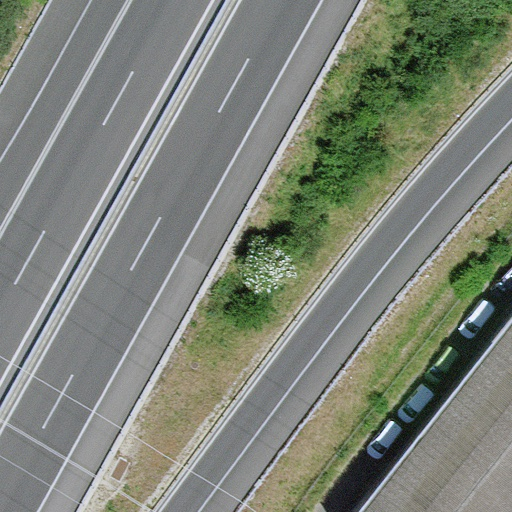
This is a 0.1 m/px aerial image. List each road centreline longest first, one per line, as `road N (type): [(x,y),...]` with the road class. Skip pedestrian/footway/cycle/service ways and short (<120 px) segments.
road 1 (motorway): [(0,505),(280,0)]
road 2 (motorway): [(179,511),(400,221),(511,96)]
road 3 (motorway): [(172,0),(0,309)]
road 4 (motorway): [(109,0),(0,193)]
